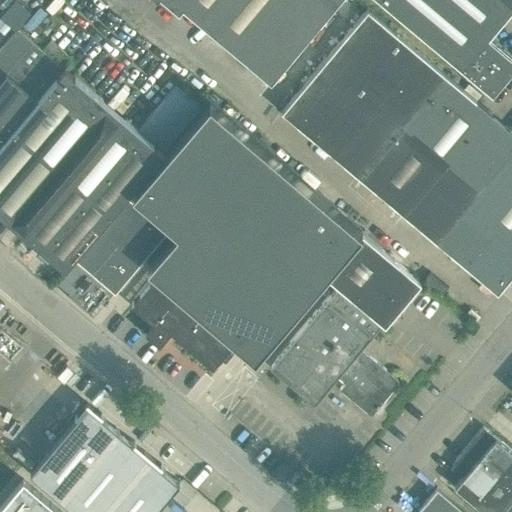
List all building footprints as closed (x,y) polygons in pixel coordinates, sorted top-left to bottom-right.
[(243,58),(291,0),(164,0),(178,11),(182,7),(243,58)] [(511,56),(488,37),(511,8),(511,4),(506,0),(379,0),(492,94),(511,70),(511,56)] [(328,149),(413,46),(367,7),(281,110),(328,149)] [(0,139),(63,67),(16,27),(0,46),(0,139)] [(358,174),(406,117),(444,72),(413,46),(328,149),(358,174)] [(63,67),(0,139),(0,212),(63,267),(74,255),(127,193),(162,153),(63,67)] [(511,145),(511,129),(483,105),(444,72),(406,117),(452,156),(481,181),(511,145)] [(209,99),(132,190),(176,228),(147,263),(156,271),(157,272),(131,303),(153,322),(145,332),(159,343),(170,330),(212,365),(220,356),(225,360),(240,343),(254,355),(323,273),(360,231),(361,229),(256,139),(209,99)] [(404,213),(452,156),(406,117),(358,174),(404,213)] [(511,249),(511,145),(481,181),(482,182),(461,207),(492,233),(511,249)] [(482,182),(481,181),(452,156),(404,213),(435,238),(461,207),(482,182)] [(114,289),(167,226),(127,193),(74,255),(114,289)] [(465,264),(492,233),(461,207),(435,238),(465,264)] [(359,346),(380,321),(384,324),(420,281),(361,231),(323,275),(336,286),(275,356),(291,369),(288,371),(301,382),(304,379),(320,394),(336,374),(345,381),(339,387),(371,414),(377,406),(377,407),(379,404),(399,380),(359,346)] [(497,290),(511,272),(511,249),(492,233),(465,264),(497,290)] [(87,403),(29,470),(60,496),(118,429),(87,403)] [(485,511),(511,511),(511,449),(483,425),(455,458),(459,461),(453,467),(462,475),(454,485),(485,511)] [(118,429),(60,496),(78,511),(99,511),(148,454),(118,429)] [(148,454),(99,511),(152,511),(179,480),(148,454)] [(63,511),(23,478),(0,504),(0,511),(63,511)] [(466,511),(436,486),(417,509),(418,511),(466,511)]
